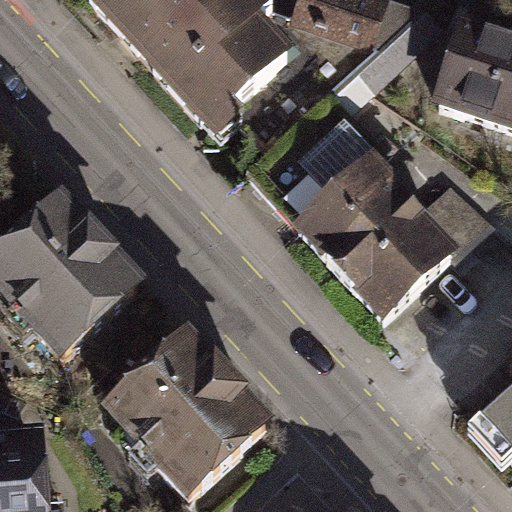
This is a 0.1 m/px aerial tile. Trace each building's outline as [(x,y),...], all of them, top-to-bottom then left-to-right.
[(333,101),(429,20),(376,0),(304,0),(293,28),(276,25),(254,0),(63,0),(63,1),(197,156),(232,125),(265,163),(333,101)] [(429,20),(333,101),(351,123),(447,41),(429,20)] [(511,48),(464,30),(430,118),(511,149),(511,48)] [(351,123),(333,101),(265,163),(235,190),(374,343),(495,234),(458,193),(422,225),(370,168),(383,156),(351,123)] [(147,302),(56,204),(0,254),(0,332),(53,389),(147,302)] [(197,511),(268,449),(179,349),(87,432),(159,511),(197,511)] [(511,419),(489,441),(511,466),(511,419)] [(32,460),(0,461),(0,511),(70,511),(70,500),(34,502),(32,460)]
